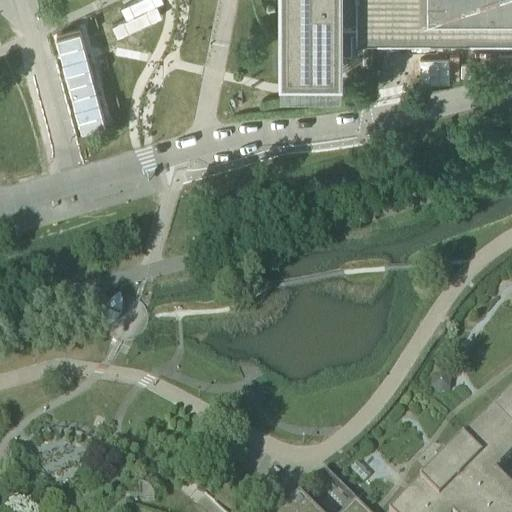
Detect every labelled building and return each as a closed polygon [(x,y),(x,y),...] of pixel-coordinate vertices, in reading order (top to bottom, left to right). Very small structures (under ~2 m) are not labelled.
[(511,0),(277,0),(278,64),(289,63),(320,63),(340,63),(341,63),(341,57),(341,47),(353,47),(353,26),(355,26),(355,29),(356,29),(361,29),(381,29),(385,29),(407,29),(411,29),(434,29),(438,29),(460,29),(464,29),(487,29),(490,29),(511,29),(511,0)] [(116,325),(117,323),(119,321),(120,319),(120,318),(121,315),(121,313),(122,310),(121,308),(121,305),(120,303),(119,301),(117,302),(115,303),(113,305),(111,306),(109,308),(108,310),(106,313),(105,315),(105,318),(105,320),(105,323),(105,325),(106,328),(107,330),(109,329),(112,328),(114,327),(116,325)] [(511,511),(511,392),(465,440),(451,454),(448,451),(427,472),(430,475),(411,493),(392,511),(363,511),(355,503),(354,504),(345,511),(313,511),(299,498),(284,511),(511,511)] [(211,451),(201,469),(215,477),(226,459),(211,451)] [(350,471),(363,484),(369,477),(357,464),(350,471)]
